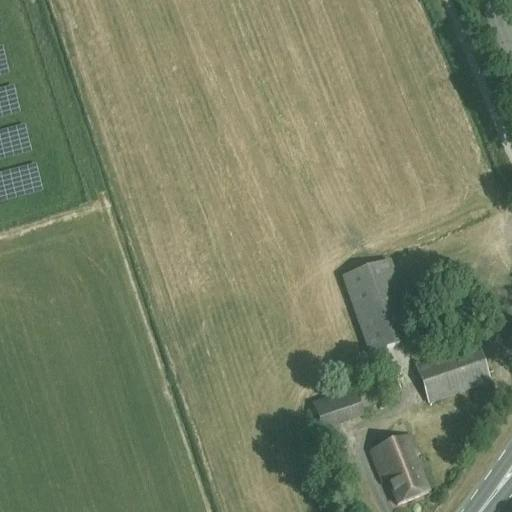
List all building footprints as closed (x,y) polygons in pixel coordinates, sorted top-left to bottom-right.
[(370,355),(416,338),(389,262),(342,279),(370,355)] [(438,338),(446,342),(454,342),(463,340),(469,335),(474,328),(475,319),(474,311),(469,304),(462,299),(454,297),(446,297),(438,301),(433,308),(430,316),(430,324),(433,332),(438,338)] [(489,384),(477,348),(416,369),(428,405),(489,384)] [(312,404),(316,417),(321,432),(362,420),(354,391),(312,404)] [(428,494),(414,459),(417,457),(409,438),(369,453),(382,484),(387,482),(396,507),(428,494)]
